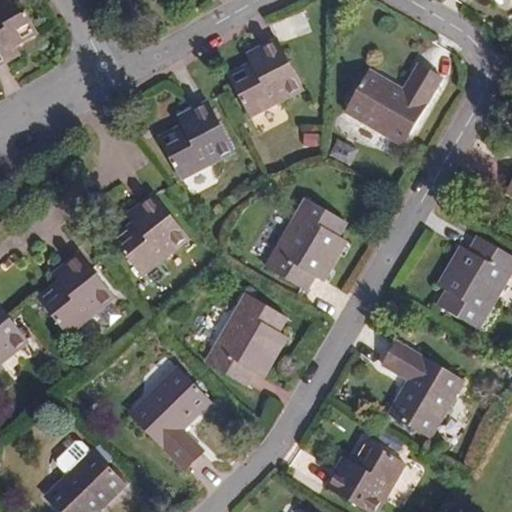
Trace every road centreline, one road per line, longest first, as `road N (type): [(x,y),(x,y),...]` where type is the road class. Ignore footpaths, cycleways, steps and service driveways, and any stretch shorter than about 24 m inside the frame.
road 1 (residential): [(406,0),(478,44),(490,90),(274,449),(214,511)]
road 2 (unknown): [(96,62),(110,109),(105,158),(0,256)]
road 3 (residential): [(96,62),(175,54),(266,0)]
road 4 (residential): [(0,136),(96,62)]
